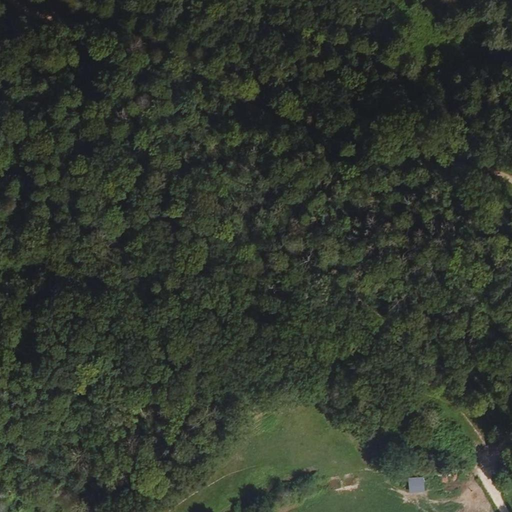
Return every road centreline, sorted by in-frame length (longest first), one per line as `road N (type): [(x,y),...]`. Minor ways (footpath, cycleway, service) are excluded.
road 1 (track): [(488,468),(410,355),(365,307),(313,280),(0,209)]
road 2 (track): [(511,189),(336,136),(104,20)]
